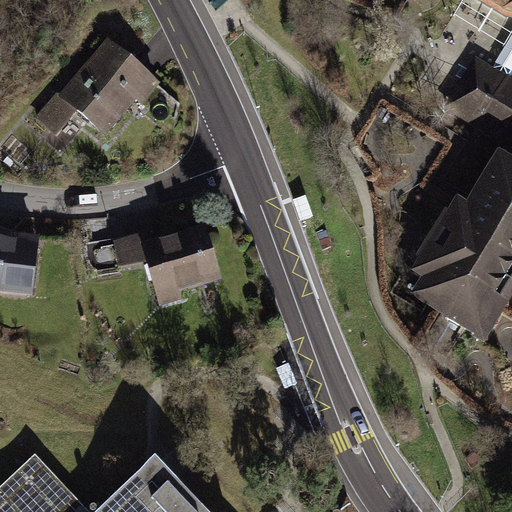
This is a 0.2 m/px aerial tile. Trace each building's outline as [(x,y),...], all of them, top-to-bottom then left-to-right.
[(511,0),(463,0),(466,1),(511,29),(511,0)] [(511,38),(511,29),(466,1),(451,24),(502,54),(511,38)] [(104,32),(35,111),(56,130),(77,106),(106,132),(155,76),(104,32)] [(511,38),(502,54),(495,68),(511,78),(511,38)] [(511,78),(495,68),(475,56),(443,109),(502,145),(468,200),(457,194),(448,209),(446,207),(415,257),(418,259),(410,272),(421,279),(410,295),(475,335),(476,340),(485,346),(511,302),(511,78)] [(143,234),(112,243),(119,268),(142,262),(157,310),(185,302),(181,291),(222,279),(206,225),(145,242),(143,234)] [(38,242),(0,235),(0,293),(29,299),(38,242)] [(36,449),(0,482),(0,511),(212,511),(149,444),(85,503),(36,449)]
